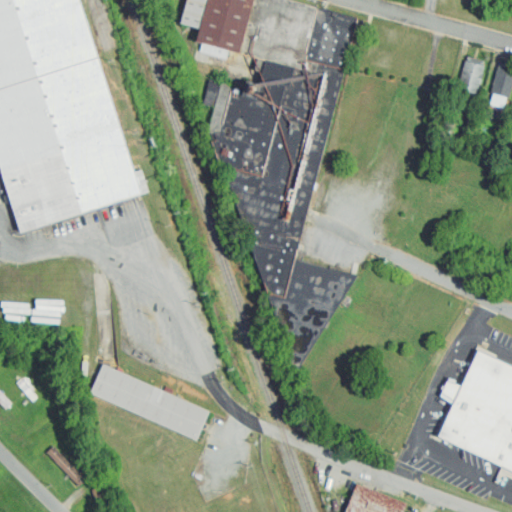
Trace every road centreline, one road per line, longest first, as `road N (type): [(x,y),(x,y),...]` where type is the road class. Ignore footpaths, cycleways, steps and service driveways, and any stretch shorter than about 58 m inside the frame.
road 1 (residential): [(474,511),(237,420)]
road 2 (residential): [(511,310),(328,226)]
road 3 (residential): [(511,44),(351,0)]
